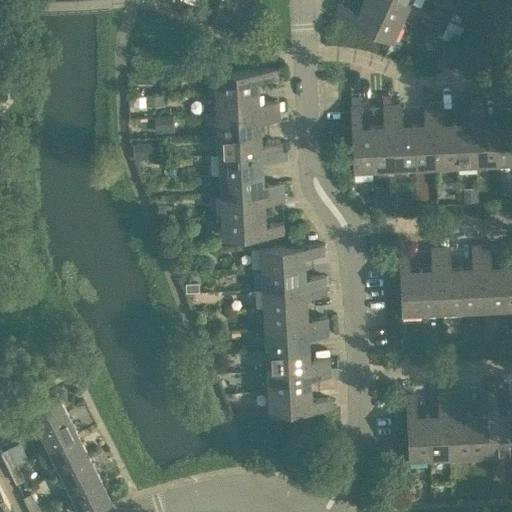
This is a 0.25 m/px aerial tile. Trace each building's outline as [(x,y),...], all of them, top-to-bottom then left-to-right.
[(400,20),(409,1),(406,0),(361,0),(361,1),(400,20)] [(334,12),(391,39),(400,20),(361,1),(356,11),(338,3),(334,12)] [(462,15),(453,11),(449,19),(458,23),(462,15)] [(240,19),(229,14),(224,25),(235,30),(240,19)] [(213,69),(214,90),(258,88),(257,78),(276,77),(276,66),(213,69)] [(151,84),(151,75),(138,75),(138,84),(151,84)] [(258,99),(258,88),(214,90),(215,110),(278,107),(278,98),(258,99)] [(144,94),(133,94),(133,103),(144,103),(144,94)] [(161,94),(153,94),(153,103),(161,103),(161,94)] [(360,104),(359,94),(349,94),(350,105),(354,105),(360,104)] [(494,117),(497,161),(511,160),(511,96),(505,97),(506,117),(494,117)] [(476,162),(497,161),(494,117),(484,118),(483,98),(473,99),(476,162)] [(456,163),(476,162),(473,99),(464,99),(465,119),(454,119),(456,163)] [(435,164),(456,163),(454,119),(443,120),(442,100),(432,101),(435,164)] [(415,165),(435,164),(432,101),(423,101),(424,121),(413,121),(415,165)] [(394,166),(415,165),(413,121),(403,122),(402,102),(391,103),(394,166)] [(374,167),(394,166),(391,103),(382,103),(383,123),(372,123),(374,167)] [(353,168),(374,167),(372,123),(361,124),(361,104),(354,105),(350,105),(353,168)] [(215,110),(216,131),(260,129),(259,119),(279,118),(278,107),(215,110)] [(156,130),(174,130),(174,114),(156,114),(156,130)] [(260,140),(260,129),(216,131),(217,152),(280,148),(279,139),(260,140)] [(145,155),(144,141),(132,141),(133,156),(145,155)] [(217,152),(218,172),(262,170),(261,160),(280,159),(280,148),(217,152)] [(262,181),(262,170),(218,172),(219,193),(282,189),(282,180),(262,181)] [(475,186),(463,187),(464,199),(476,199),(475,186)] [(219,193),(220,213),(263,211),(263,201),(283,200),(282,189),(219,193)] [(263,211),(220,213),(221,234),(284,231),(284,220),(264,221),(263,211)] [(172,226),(182,226),(181,215),(171,215),(172,226)] [(511,243),(511,261),(501,262),(503,306),(511,305),(511,241),(511,242),(511,243)] [(260,245),(261,266),(304,263),(303,254),(323,253),(322,242),(260,245)] [(463,308),(483,307),(480,243),(471,244),(472,264),(460,264),(463,308)] [(483,307),(503,306),(501,262),(491,263),(490,243),(480,243),(483,307)] [(422,309),(443,308),(440,245),(430,246),(431,266),(420,266),(422,309)] [(443,308),(463,308),(460,264),(450,265),(449,245),(440,245),(443,308)] [(400,310),(422,309),(420,266),(409,267),(408,247),(397,247),(400,310)] [(304,274),(304,263),(261,266),(262,286),(324,283),(324,274),(304,274)] [(185,289),(186,289),(198,289),(198,280),(185,281),(185,286),(185,289)] [(262,286),(263,306),(305,304),(305,295),(325,294),(324,283),(262,286)] [(306,315),(305,304),(263,306),(264,327),(326,324),(326,314),(306,315)] [(264,327),(265,347),(307,345),(307,335),(327,334),(326,324),(264,327)] [(308,356),(307,345),(265,347),(266,368),(328,364),(328,355),(308,356)] [(266,368),(267,388),(309,385),(309,375),(329,374),(328,364),(266,368)] [(310,396),(309,385),(267,388),(268,409),(330,406),(330,395),(310,396)] [(26,402),(37,425),(65,411),(54,388),(26,402)] [(470,453),(490,452),(487,389),(478,390),(479,409),(467,410),(470,453)] [(490,452),(510,451),(508,408),(498,408),(497,389),(487,389),(490,452)] [(429,455),(449,454),(447,391),(437,392),(438,411),(427,412),(429,455)] [(449,454),(470,453),(467,410),(457,410),(456,391),(447,391),(449,454)] [(407,456),(429,455),(427,412),(417,412),(416,393),(404,393),(407,456)] [(76,433),(65,411),(37,425),(48,447),(76,433)] [(48,447),(59,468),(87,454),(76,433),(48,447)] [(9,467),(17,463),(9,448),(1,452),(9,467)] [(98,476),(87,454),(59,468),(70,490),(98,476)] [(24,477),(17,463),(9,467),(16,481),(24,477)] [(80,511),(83,511),(110,499),(98,476),(70,490),(80,511)] [(0,510),(10,505),(0,485),(0,510)] [(30,510),(38,506),(31,491),(23,495),(30,510)]
